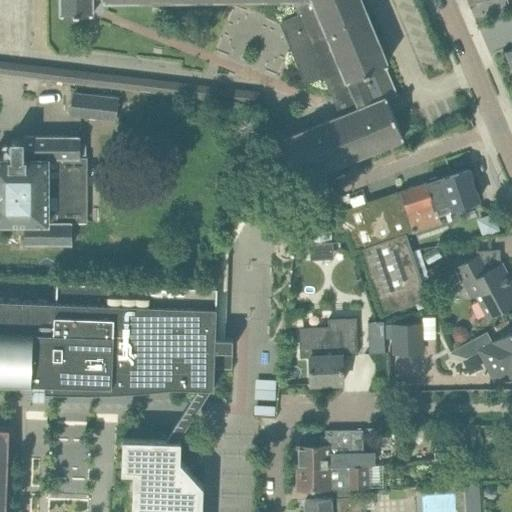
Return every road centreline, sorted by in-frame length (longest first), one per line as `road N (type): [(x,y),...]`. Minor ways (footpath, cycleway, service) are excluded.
road 1 (residential): [(511,156),(444,0)]
road 2 (unknown): [(494,117),(353,179)]
